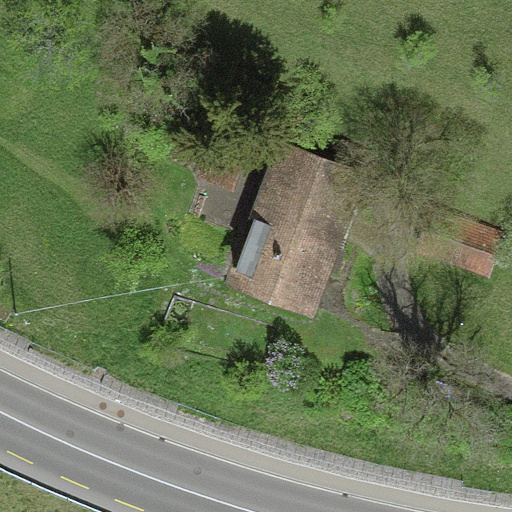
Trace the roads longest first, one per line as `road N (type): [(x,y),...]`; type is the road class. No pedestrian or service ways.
road 1 (primary): [(0,408),(156,492),(215,511)]
road 2 (track): [(168,0),(270,109),(328,149)]
